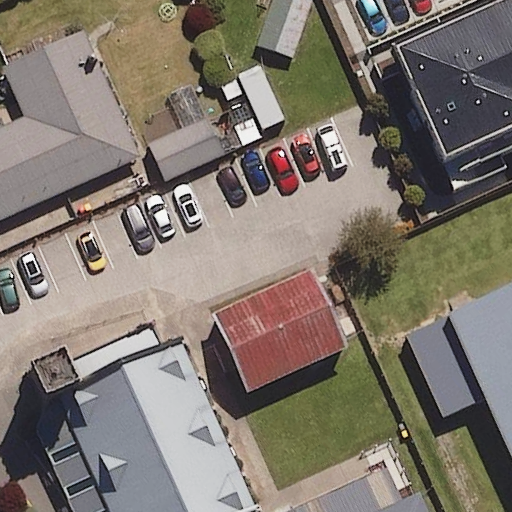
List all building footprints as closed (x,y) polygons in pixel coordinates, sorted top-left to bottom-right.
[(311,0),(272,0),(258,47),(293,58),(311,0)] [(511,42),(493,0),(366,0),(410,97),(511,51),(511,42)] [(81,32),(1,68),(22,116),(0,125),(0,221),(138,160),(81,32)] [(227,155),(212,120),(150,146),(165,181),(227,155)] [(318,268),(207,317),(244,401),(355,352),(318,268)] [(511,287),(400,337),(439,425),(482,406),(511,473),(511,287)] [(163,316),(26,376),(85,511),(240,511),(248,509),(163,316)] [(425,511),(417,492),(372,511),(425,511)]
